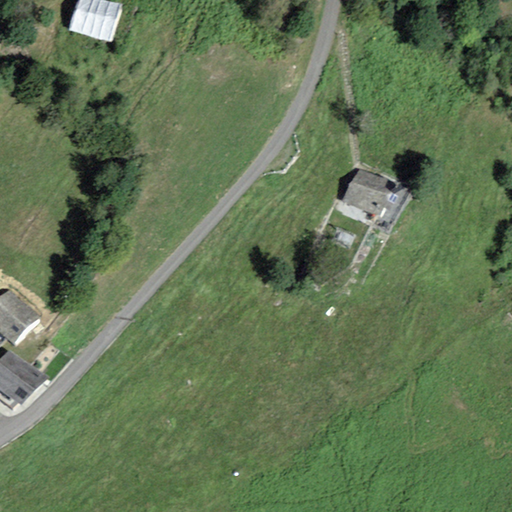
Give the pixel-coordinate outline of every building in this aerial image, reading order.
[(80,0),(72,29),(117,41),(127,5),(110,0),(80,0)] [(103,50),(69,33),(56,60),(91,76),(103,50)] [(394,105),(360,93),(347,129),(381,141),(394,105)] [(389,214),(398,179),(358,168),(348,203),(389,214)] [(39,321),(6,292),(0,298),(0,330),(17,346),(39,321)] [(47,383),(8,352),(0,362),(0,386),(27,408),(47,383)]
